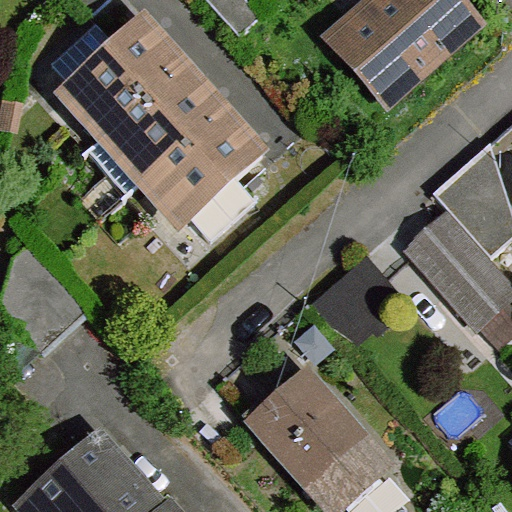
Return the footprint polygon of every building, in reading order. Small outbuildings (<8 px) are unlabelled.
[(453,0),(381,0),(324,53),(390,124),(486,36),(453,0)] [(70,80),(120,49),(106,27),(56,58),(70,80)] [(140,32),(56,110),(172,235),(234,177),(246,189),(268,169),(140,32)] [(443,214),(407,251),(480,332),(511,291),(511,284),(490,258),(511,239),(511,219),(492,152),(436,204),(443,214)] [(305,362),(242,420),(326,511),(340,511),(396,461),(305,362)] [(174,511),(97,426),(10,504),(16,511),(174,511)]
